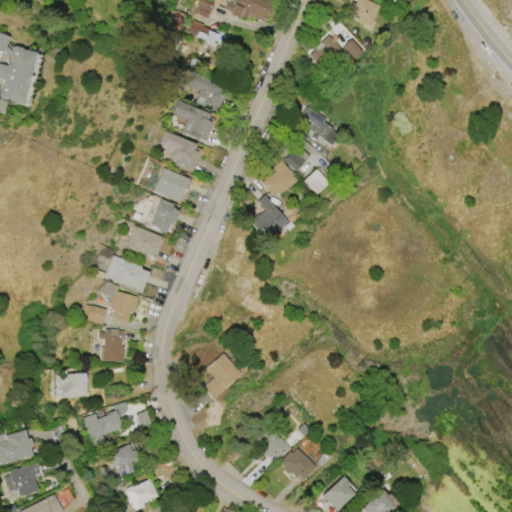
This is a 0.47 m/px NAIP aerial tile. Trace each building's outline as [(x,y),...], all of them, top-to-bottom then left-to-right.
[(206,19),(194,13),(200,0),(203,0),(212,4),(206,19)] [(264,0),(269,2),(267,7),(270,9),(268,15),(264,14),(261,22),(247,16),(246,19),(239,16),(237,19),(229,15),(230,13),(223,9),(226,2),(231,4),(233,0),(264,0)] [(378,6),(371,21),(374,22),(370,31),(360,27),(361,24),(347,17),(356,0),(365,0),(367,1),(368,0),(374,2),(373,4),(378,6)] [(161,33),(174,39),(185,16),(172,10),(161,33)] [(193,20),(202,25),(201,26),(209,30),(209,31),(215,34),(212,43),(215,44),(212,51),(205,48),(207,43),(196,38),(195,42),(185,38),(193,20)] [(34,53),(20,105),(4,101),(4,102),(0,115),(0,100),(2,101),(2,100),(0,99),(0,91),(2,83),(1,82),(1,80),(0,79),(0,64),(5,66),(5,64),(6,64),(8,56),(2,51),(2,52),(0,51),(0,35),(7,38),(4,46),(9,52),(10,48),(13,47),(19,48),(20,50),(34,53)] [(326,36),(343,54),(329,67),(332,70),(325,75),(307,56),(314,50),(316,52),(323,46),(319,42),(326,36)] [(349,40),(360,52),(353,59),(342,47),(345,42),(349,40)] [(190,71),(221,85),(219,88),(227,91),(217,113),(210,110),(210,111),(192,103),(198,90),(184,84),(190,71)] [(177,101),(209,114),(207,117),(214,120),(205,141),(198,138),(197,139),(180,132),(185,120),(172,114),(177,101)] [(306,107),(325,119),(323,122),(331,128),(335,136),(330,145),(298,125),(300,122),(297,120),(306,107)] [(164,131),(195,145),(194,147),(201,150),(192,172),(184,169),(184,170),(173,166),(175,161),(168,158),(172,150),(159,144),(164,131)] [(294,172),(282,160),(291,151),(303,163),(294,172)] [(295,180),(278,194),(276,192),(271,197),(260,183),(274,171),(272,168),(279,161),(295,180)] [(176,203),(151,192),(162,168),(187,179),(176,203)] [(314,170),(327,183),(314,195),(302,181),(314,170)] [(262,194),(285,221),(264,240),(248,221),(256,214),(258,216),(263,211),(254,201),(262,194)] [(148,226),(159,200),(172,205),(171,209),(176,211),(170,225),(167,224),(163,234),(157,232),(158,230),(148,226)] [(133,226),(161,238),(151,260),(123,247),(133,226)] [(102,277),(111,255),(139,267),(138,269),(147,273),(138,292),(102,277)] [(136,298),(131,313),(128,312),(125,322),(112,318),(113,317),(112,317),(116,304),(112,303),(113,298),(96,292),(105,283),(118,287),(116,291),(136,298)] [(90,306),(105,310),(100,326),(83,321),(81,319),(80,312),(81,309),(84,305),(89,307),(90,306)] [(108,329),(116,330),(116,331),(123,332),(122,340),(120,340),(119,347),(122,347),(121,353),(122,353),(121,363),(100,360),(101,360),(99,359),(100,347),(102,347),(102,340),(96,339),(97,333),(103,333),(104,330),(108,330),(108,329)] [(221,354),(239,374),(211,399),(201,388),(212,378),(204,369),(221,354)] [(85,396),(55,399),(54,396),(54,389),(55,389),(54,376),(55,376),(55,371),(83,369),(85,396)] [(120,416),(117,417),(121,428),(101,436),(103,443),(92,447),(81,417),(93,413),(95,417),(113,411),(111,406),(124,401),(126,411),(120,416)] [(140,432),(134,415),(144,411),(150,429),(140,432)] [(270,429),(288,449),(274,462),(270,456),(267,459),(263,455),(262,456),(253,446),(255,445),(251,441),(263,431),(265,433),(270,429)] [(1,466),(0,463),(0,443),(6,442),(4,436),(23,431),(26,439),(29,438),(31,446),(28,447),(31,457),(1,466)] [(116,474),(106,454),(127,444),(131,451),(134,450),(138,460),(129,465),(132,472),(125,476),(123,471),(116,474)] [(295,449),(313,466),(301,480),(297,476),(294,478),(288,473),(287,475),(282,470),(283,468),(278,463),(289,452),(290,453),(295,449)] [(9,472),(34,464),(37,474),(32,476),(37,491),(19,497),(17,491),(10,493),(5,477),(10,476),(9,472)] [(353,494),(334,511),(320,495),(341,477),(346,483),(344,484),(353,494)] [(124,489),(147,479),(155,497),(141,503),(143,507),(134,511),(124,489)] [(361,511),(359,509),(362,507),(361,506),(377,491),(378,492),(381,490),(385,496),(387,494),(396,503),(391,507),(392,508),(387,511),(361,511)] [(17,511),(52,495),(57,505),(60,511),(17,511)]
